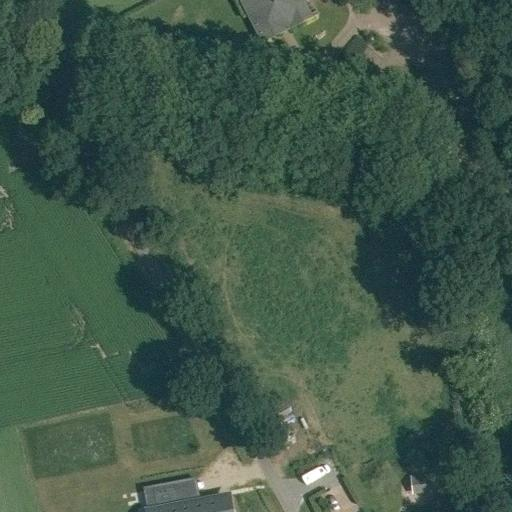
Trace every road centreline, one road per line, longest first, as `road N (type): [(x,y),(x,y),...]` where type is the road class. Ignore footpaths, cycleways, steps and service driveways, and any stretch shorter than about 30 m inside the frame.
road 1 (residential): [(290,511),(72,131),(67,99),(75,70)]
road 2 (unclassified): [(511,187),(75,70)]
